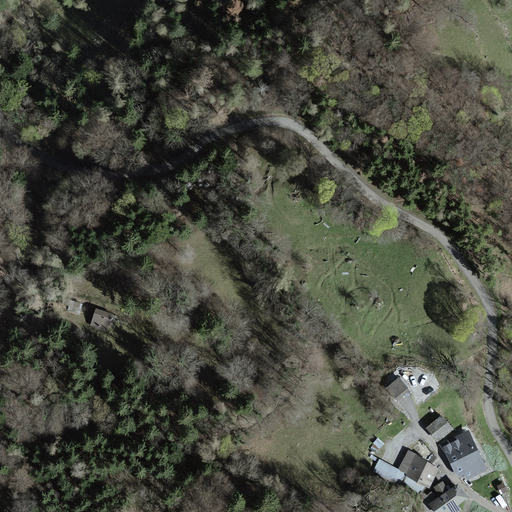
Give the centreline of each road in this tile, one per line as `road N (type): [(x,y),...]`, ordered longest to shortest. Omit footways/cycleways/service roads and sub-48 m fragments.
road 1 (unclassified): [(0,117),(33,149),(75,165),(129,171),(171,163),(212,131),(246,121),(281,119),(302,128),(378,200),(438,231),(458,255),(493,320),(488,405),(511,459)]
road 2 (residential): [(407,400),(454,478),(499,511)]
